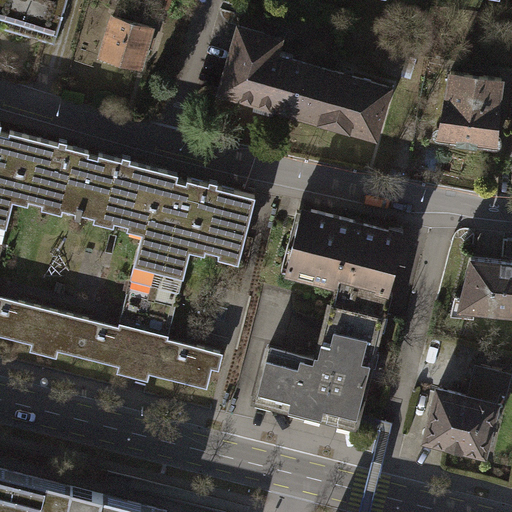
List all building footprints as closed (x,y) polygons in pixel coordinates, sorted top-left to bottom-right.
[(60,0),(0,0),(0,2),(3,3),(0,13),(0,24),(49,39),(60,0)] [(147,26),(109,15),(97,55),(135,66),(147,26)] [(291,110),(305,62),(295,59),(271,52),(276,36),(235,24),(216,88),(291,110)] [(305,62),(291,110),(371,134),(386,86),(345,74),(305,62)] [(473,74),(447,71),(435,134),(492,140),(496,76),(473,74)] [(0,226),(10,188),(139,222),(124,275),(173,288),(186,238),(236,251),(251,192),(183,176),(182,180),(176,178),(172,177),(173,170),(95,151),(94,155),(89,153),(82,152),(83,148),(6,129),(5,132),(0,130),(0,226)] [(300,209),(284,271),(331,282),(381,294),(396,235),(379,231),(380,228),(370,226),(300,209)] [(511,259),(482,256),(468,255),(454,307),(511,313),(511,259)] [(313,358),(264,346),(252,397),(273,402),(324,414),(351,421),(381,294),(331,282),(313,358)] [(0,332),(32,340),(30,348),(58,355),(61,347),(122,362),(120,370),(136,374),(151,378),(153,370),(210,384),(215,367),(221,368),(226,349),(171,335),(172,332),(122,320),(121,323),(0,293),(0,332)] [(471,364),(463,393),(493,401),(496,391),(502,392),(507,373),(471,364)] [(463,393),(434,386),(429,404),(422,432),(424,434),(425,437),(481,451),(493,401),(463,393)] [(0,511),(162,511),(163,509),(102,493),(0,467),(0,511)]
